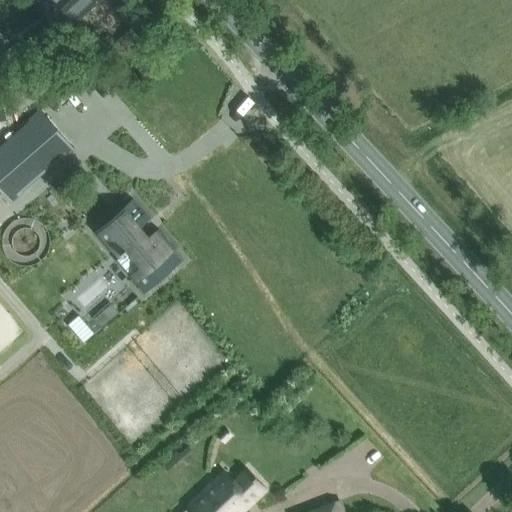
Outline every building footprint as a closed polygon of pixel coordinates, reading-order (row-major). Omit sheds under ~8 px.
[(41,0),(67,29),(100,0),(41,0)] [(146,41),(135,26),(110,46),(122,60),(146,41)] [(0,43),(0,69),(11,63),(0,43)] [(68,68),(62,58),(40,66),(45,78),(68,68)] [(79,139),(118,110),(102,88),(63,116),(79,139)] [(164,148),(189,130),(164,93),(139,110),(164,148)] [(39,111),(0,147),(0,185),(13,200),(59,157),(61,159),(69,152),(74,148),(39,111)] [(198,177),(184,192),(190,198),(205,184),(198,177)] [(140,209),(102,245),(153,300),(191,264),(140,209)] [(190,511),(242,511),(266,489),(247,469),(234,482),(224,471),(186,507),(190,511)] [(342,511),(339,501),(310,511),(342,511)]
